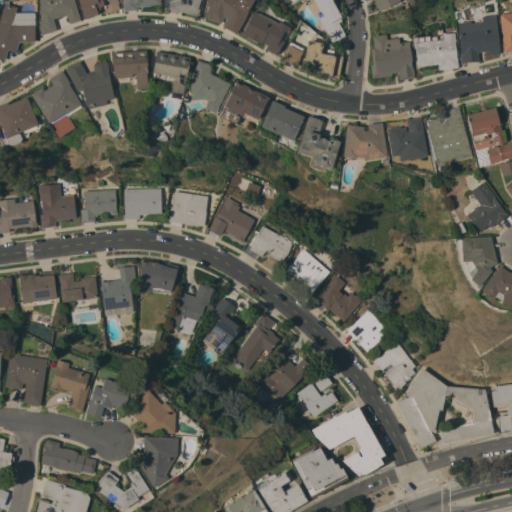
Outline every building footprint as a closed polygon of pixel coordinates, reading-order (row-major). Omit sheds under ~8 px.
[(0,18),(5,3),(4,3),(5,0),(15,0),(15,6),(16,7),(14,12),(16,13),(34,13),(34,18),(37,18),(37,26),(34,26),(34,41),(18,41),(15,52),(7,50),(4,60),(0,58),(0,18)] [(73,0),(80,20),(69,24),(66,14),(53,19),(56,30),(41,35),(38,25),(40,25),(38,20),(41,19),(38,10),(40,9),(39,5),(40,5),(38,0),(73,0)] [(117,0),(118,3),(117,3),(119,9),(104,13),(102,9),(99,9),(100,10),(96,12),(96,14),(93,15),(93,16),(84,18),(77,0),(117,0)] [(121,0),(159,0),(160,3),(149,5),(150,5),(137,7),(137,10),(123,11),(121,0)] [(164,0),(203,0),(199,17),(178,11),(178,13),(163,11),(164,0)] [(252,0),(236,33),(222,26),(226,19),(223,17),(220,23),(211,19),(209,19),(206,17),(206,16),(204,15),(208,7),(206,5),(207,0),(252,0)] [(318,18),(323,15),(321,11),(320,12),(313,0),(331,0),(341,16),(340,17),(341,20),(338,22),(344,34),(344,35),(332,42),(332,41),(331,41),(318,18)] [(400,0),(379,10),(373,0),(400,0)] [(279,21),(290,27),(287,32),(284,31),(280,37),(281,37),(280,40),(283,41),(276,55),(265,49),(267,45),(262,42),(261,44),(259,44),(260,43),(243,34),(243,35),(241,34),(253,11),(258,13),(278,23),(279,21)] [(499,14),(511,12),(511,50),(503,52),(499,14)] [(457,22),(470,21),(470,23),(481,22),(481,16),(495,14),(499,53),(488,54),(487,51),(477,52),(478,61),(461,63),(457,22)] [(437,64),(417,66),(414,42),(414,40),(412,40),(412,37),(436,34),(436,29),(455,26),(456,32),(453,32),(455,41),(453,42),(456,59),(458,67),(438,69),(437,64)] [(412,68),(413,68),(414,77),(399,79),(398,72),(391,73),(391,75),(372,78),(370,65),(372,64),(371,49),(373,48),(372,36),(386,34),(386,39),(398,38),(399,42),(409,41),(412,68)] [(338,80),(328,78),(328,76),(313,73),(314,69),(302,67),(303,64),(301,64),(302,57),(304,58),(307,40),(323,43),(321,53),(326,54),(327,49),(333,50),(333,54),(342,56),(338,80)] [(290,42),(302,48),(301,51),(302,51),(299,57),(297,67),(282,59),(282,58),(290,42)] [(145,50),(147,88),(136,89),(135,73),(131,74),(132,76),(115,77),(115,74),(113,74),(112,52),(145,50)] [(189,57),(185,83),(186,83),(183,93),(170,91),(172,80),(173,80),(173,76),(152,72),(156,51),(189,57)] [(215,113),(204,108),(208,100),(204,99),(190,99),(190,82),(197,60),(211,64),(209,73),(229,83),(215,113)] [(88,109),(88,106),(85,107),(82,90),(76,91),(65,69),(79,62),(85,73),(94,71),(92,65),(106,62),(108,72),(107,72),(113,98),(105,100),(106,105),(88,109)] [(31,93),(42,87),(44,90),(53,85),(49,78),(62,70),(69,83),(68,83),(81,104),(80,105),(81,107),(68,114),(67,113),(66,113),(65,112),(48,122),(31,93)] [(249,87),(248,88),(253,91),(253,90),(268,97),(257,119),(242,112),(241,115),(223,106),(233,86),(232,85),(234,82),(235,82),(236,81),(237,82),(241,84),(241,83),(249,87)] [(38,124),(19,132),(21,138),(20,141),(11,145),(8,143),(0,122),(0,104),(7,102),(8,104),(26,96),(38,124)] [(260,126),(272,100),(284,105),(283,107),(304,116),(301,122),(300,122),(292,140),(260,126)] [(436,165),(425,120),(440,116),(439,112),(458,107),(471,156),(436,165)] [(487,134),(487,138),(473,142),(466,115),(495,107),(501,130),(499,130),(503,144),(511,142),(511,145),(511,156),(507,158),(507,157),(495,161),(495,162),(490,163),(486,148),(491,147),(491,148),(493,147),(492,146),(496,145),(497,146),(499,146),(495,132),(487,134)] [(307,116),(311,117),(311,116),(318,119),(322,121),(317,134),(327,138),(328,135),(340,139),(330,169),(325,168),(324,170),(308,165),(311,156),(296,152),(307,116)] [(427,156),(399,160),(398,154),(391,156),(386,128),(399,126),(400,128),(405,127),(405,132),(408,131),(406,120),(420,117),(427,156)] [(367,124),(382,123),(386,156),(363,159),(363,157),(355,157),(355,158),(342,156),(346,124),(367,127),(367,124)] [(477,154),(483,152),(485,161),(479,162),(477,154)] [(511,215),(506,207),(511,202),(511,197),(504,186),(511,180),(510,173),(502,175),(499,164),(511,160),(511,215)] [(494,196),(493,197),(504,212),(505,212),(507,214),(495,223),(495,222),(489,227),(487,224),(477,232),(465,215),(479,204),(469,191),(483,181),(494,196)] [(123,189),(160,188),(160,213),(141,213),(141,214),(138,214),(138,218),(124,219),(123,189)] [(58,219),(58,221),(54,221),(54,226),(41,227),(40,214),(42,214),(41,201),(40,201),(39,192),(59,189),(60,196),(73,194),(75,217),(58,219)] [(114,189),(116,211),(117,211),(117,214),(107,215),(107,214),(96,214),(96,216),(94,216),(94,221),(81,222),(80,209),(84,209),(83,191),(114,189)] [(207,196),(205,211),(203,226),(169,221),(174,191),(207,196)] [(35,225),(35,226),(28,227),(28,226),(8,228),(9,231),(0,232),(0,200),(14,198),(15,202),(32,200),(35,222),(36,222),(37,224),(35,225)] [(207,229),(211,222),(212,223),(213,220),(212,220),(214,217),(218,219),(228,203),(235,207),(234,208),(246,215),(251,207),(259,212),(254,220),(254,219),(241,241),(234,237),(234,236),(224,230),(224,232),(222,231),(219,236),(207,229)] [(257,232),(261,225),(278,234),(282,228),(291,233),(290,235),(294,237),(295,235),(300,238),(296,245),(292,242),(281,262),(268,255),(269,252),(265,250),(264,252),(263,252),(261,256),(248,249),(250,245),(249,245),(245,242),(253,229),(257,232)] [(496,262),(489,267),(491,270),(478,286),(469,279),(470,277),(467,272),(473,266),(470,261),(461,261),(460,240),(460,238),(490,237),(491,240),(496,262)] [(329,271),(311,292),(285,269),(303,249),(329,271)] [(158,263),(165,265),(166,262),(178,266),(170,291),(169,291),(169,292),(150,291),(150,293),(138,292),(138,282),(139,282),(140,261),(158,262),(158,263)] [(100,282),(120,279),(118,269),(117,269),(117,267),(133,265),(134,279),(130,279),(131,285),(129,286),(132,305),(134,304),(134,310),(132,311),(133,313),(105,317),(104,315),(100,282)] [(511,272),(511,303),(501,303),(501,300),(493,296),(492,298),(480,289),(499,265),(507,272),(511,272)] [(22,302),(19,275),(35,273),(35,275),(39,275),(38,272),(54,270),(54,275),(53,275),(56,298),(22,302)] [(61,301),(58,276),(57,274),(72,272),(73,281),(81,280),(80,278),(94,276),(97,297),(61,301)] [(327,306),(326,308),(316,299),(316,298),(315,297),(335,274),(344,282),(338,290),(340,292),(341,291),(347,296),(350,292),(360,300),(343,321),(327,306)] [(0,306),(0,278),(3,278),(2,277),(7,276),(7,277),(10,277),(14,305),(0,306)] [(178,328),(169,325),(180,291),(194,296),(199,283),(212,288),(207,305),(204,304),(201,316),(199,315),(197,321),(195,320),(191,333),(178,329),(178,328)] [(208,334),(207,334),(221,315),(213,309),(222,297),(223,299),(224,298),(233,305),(233,306),(235,307),(228,315),(241,325),(220,354),(211,347),(211,346),(203,340),(208,334)] [(346,329),(368,309),(388,331),(366,351),(346,329)] [(256,325),(254,324),(262,313),(273,322),(268,329),(273,333),(272,334),(278,338),(268,352),(262,348),(246,371),(234,362),(236,359),(232,357),(256,325)] [(396,342),(415,365),(411,368),(415,372),(409,376),(410,377),(405,381),(406,382),(401,386),(402,387),(396,392),(390,384),(391,383),(385,375),(384,376),(372,361),(396,342)] [(124,343),(131,343),(131,352),(123,351),(124,343)] [(39,405),(23,402),(26,383),(22,383),(21,389),(4,386),(9,353),(47,359),(39,405)] [(270,388),(261,379),(268,373),(267,371),(269,369),(270,370),(283,357),(286,360),(287,359),(294,366),(302,358),(312,368),(304,377),(302,375),(280,398),(270,389),(270,388)] [(81,412),(73,410),(74,407),(68,405),(72,391),(61,388),(61,390),(49,386),(50,383),(51,383),(56,366),(55,365),(57,359),(68,363),(67,367),(88,373),(85,384),(89,385),(81,412)] [(403,393),(405,391),(404,391),(421,367),(446,386),(484,388),(493,433),(441,444),(438,429),(471,422),(468,409),(452,401),(453,399),(444,394),(441,410),(437,409),(433,428),(434,430),(430,432),(431,434),(435,440),(421,447),(397,401),(405,397),(403,393)] [(320,391),(312,380),(324,372),(331,383),(320,391)] [(136,387),(133,398),(127,396),(124,408),(111,404),(110,408),(103,406),(99,417),(88,414),(85,413),(90,398),(94,385),(101,387),(104,378),(136,387)] [(137,387),(139,382),(145,385),(143,390),(137,387)] [(337,400),(313,417),(296,393),(310,382),(320,396),(323,393),(325,395),(331,391),(337,400)] [(511,430),(500,432),(498,415),(506,414),(505,405),(492,406),(490,386),(511,382),(511,430)] [(174,433),(141,432),(141,423),(142,423),(139,419),(137,421),(128,410),(147,390),(162,404),(164,402),(174,412),(174,433)] [(358,406),(366,423),(367,423),(369,426),(370,426),(377,440),(376,440),(384,455),(379,457),(382,463),(376,466),(377,467),(363,474),(358,476),(341,460),(357,452),(358,452),(360,456),(361,455),(358,448),(360,447),(353,435),(328,449),(315,436),(311,429),(345,411),(346,412),(356,407),(358,406)] [(138,463),(137,464),(135,460),(143,455),(143,435),(147,435),(147,436),(177,437),(177,454),(165,474),(167,478),(153,487),(138,463)] [(0,469),(0,437),(4,438),(2,451),(11,452),(8,471),(0,469)] [(77,452),(77,453),(84,455),(84,456),(95,459),(92,473),(81,470),(80,472),(78,471),(78,472),(75,472),(75,470),(73,470),(73,471),(66,469),(66,471),(53,467),(54,466),(51,466),(49,475),(41,472),(41,464),(40,463),(46,439),(59,442),(58,447),(63,448),(63,447),(74,450),(74,451),(77,452)] [(311,498),(291,459),(312,447),(313,450),(319,446),(323,454),(325,453),(326,454),(327,454),(329,458),(331,457),(334,463),(336,462),(339,468),(341,467),(347,479),(311,498)] [(148,489),(136,496),(138,499),(123,509),(119,506),(119,507),(114,504),(115,502),(98,491),(102,486),(99,483),(107,471),(118,479),(114,485),(123,491),(131,485),(129,483),(132,481),(124,470),(132,464),(148,489)] [(268,480),(267,478),(274,474),(275,475),(283,470),(284,472),(287,470),(292,478),(280,486),(283,491),(297,483),(306,501),(287,511),(271,511),(267,504),(256,487),(268,480)] [(35,511),(45,479),(65,484),(64,486),(90,494),(85,511),(35,511)] [(0,488),(8,492),(3,506),(0,504),(0,488)] [(253,489),(267,511),(243,511),(242,509),(237,511),(226,511),(225,509),(228,507),(227,506),(234,500),(233,499),(240,495),(241,496),(245,494),(245,493),(247,492),(248,492),(253,489)]
